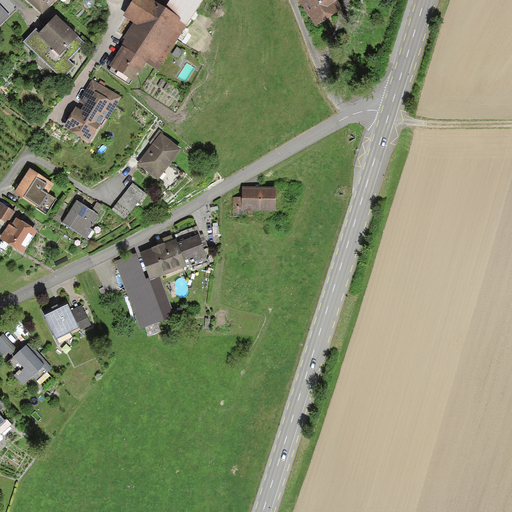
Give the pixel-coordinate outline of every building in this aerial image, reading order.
[(23,0),(40,14),(52,0),(23,0)] [(170,0),(164,10),(148,0),(135,0),(126,15),(138,23),(111,66),(133,80),(145,61),(156,67),(198,0),(170,0)] [(298,0),(317,28),(345,10),(339,1),(339,0),(298,0)] [(0,22),(8,15),(0,5),(0,22)] [(83,43),(56,17),(39,35),(35,31),(25,41),(62,77),(73,66),(67,60),(83,43)] [(117,97),(91,80),(63,125),(89,142),(117,97)] [(180,149),(160,134),(137,164),(157,179),(180,149)] [(53,185),(30,172),(17,193),(40,207),(53,185)] [(142,193),(130,185),(118,201),(130,210),(142,193)] [(242,198),(234,198),(233,216),(241,216),(242,210),(273,211),(274,190),(242,189),(242,198)] [(99,216),(76,202),(62,224),(85,238),(99,216)] [(12,211),(0,204),(0,218),(7,222),(12,211)] [(35,231),(16,220),(3,241),(22,252),(35,231)] [(177,238),(114,263),(137,324),(152,318),(155,325),(174,318),(158,276),(208,257),(199,235),(179,243),(177,238)] [(64,304),(42,315),(55,341),(77,330),(78,333),(88,328),(78,308),(68,313),(64,304)] [(19,353),(2,334),(0,334),(0,355),(1,356),(7,350),(13,357),(5,364),(22,384),(43,366),(26,346),(19,353)]
